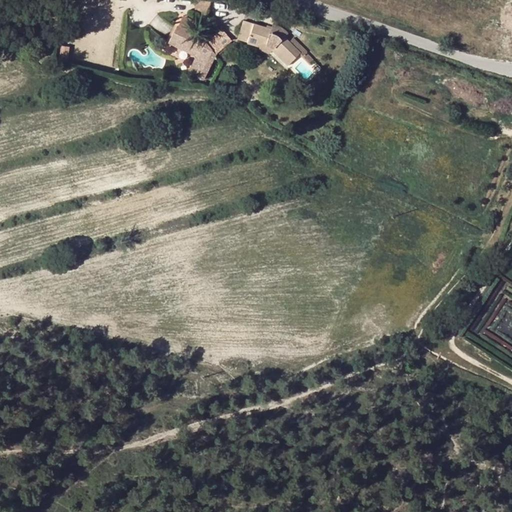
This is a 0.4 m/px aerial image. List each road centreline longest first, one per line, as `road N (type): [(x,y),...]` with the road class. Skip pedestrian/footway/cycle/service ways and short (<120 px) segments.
road 1 (unclassified): [(511,73),(291,0)]
road 2 (track): [(511,382),(461,353),(452,334),(511,244)]
